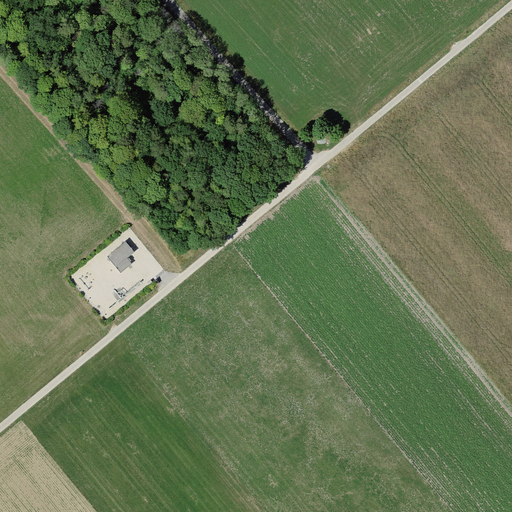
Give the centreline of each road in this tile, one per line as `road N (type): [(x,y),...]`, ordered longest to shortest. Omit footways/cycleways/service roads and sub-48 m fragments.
road 1 (track): [(0,427),(511,3)]
road 2 (track): [(167,0),(316,165)]
